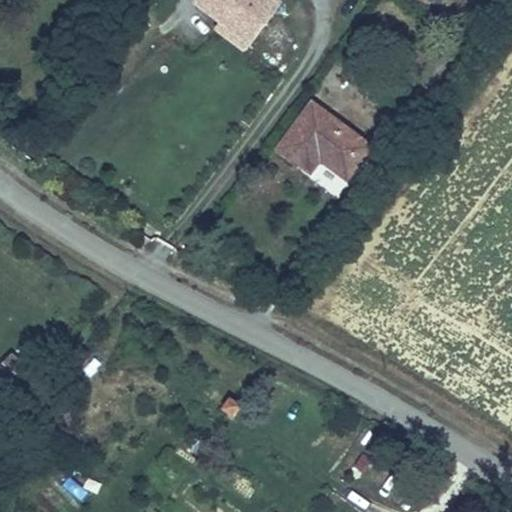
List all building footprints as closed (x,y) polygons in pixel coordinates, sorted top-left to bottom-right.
[(274,0),(197,0),(195,2),(220,21),(250,43),(279,3),(274,0)] [(250,43),(220,21),(215,27),(245,49),(250,43)] [(383,146),(324,106),(293,150),(320,170),(330,157),(360,178),(383,146)] [(30,369),(11,352),(0,365),(0,369),(17,384),(30,369)] [(227,395),(220,405),(234,414),(241,405),(227,395)] [(332,472),(350,484),(369,456),(351,443),(332,472)]
